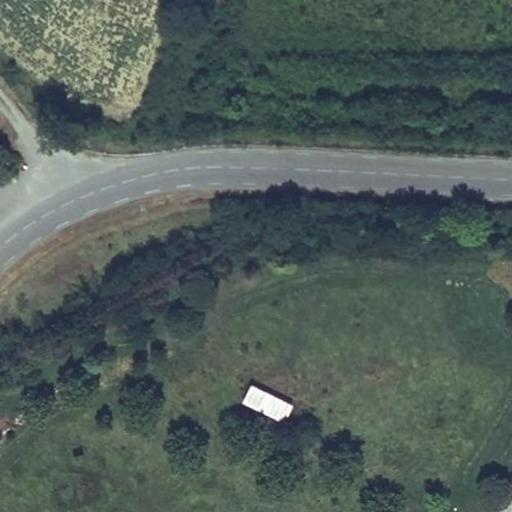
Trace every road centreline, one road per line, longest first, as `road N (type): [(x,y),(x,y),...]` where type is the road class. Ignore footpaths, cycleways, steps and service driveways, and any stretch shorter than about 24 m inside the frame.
road 1 (tertiary): [(511,179),(191,168),(138,176),(63,205),(0,246)]
road 2 (track): [(0,97),(63,205)]
